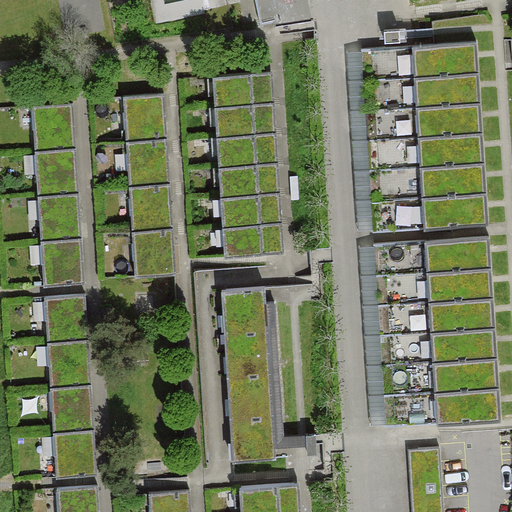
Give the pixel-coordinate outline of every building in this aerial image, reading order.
[(482,49),(423,51),(424,81),(483,79),(482,49)] [(423,51),(379,53),(381,83),(424,81),(423,51)] [(483,79),(424,81),(426,111),(484,109),(483,79)] [(274,80),(211,84),(213,112),(276,108),(274,80)] [(426,111),(424,81),(381,83),(382,112),(426,111)] [(163,100),(128,101),(130,143),(165,141),(163,100)] [(276,108),(213,112),(215,141),(278,137),(276,108)] [(486,138),(484,109),(426,111),(427,140),(486,138)] [(75,111),(40,112),(42,154),(77,153),(75,111)] [(426,111),(382,112),(383,142),(427,140),(426,111)] [(278,137),(215,141),(217,169),(279,166),(278,137)] [(487,168),(486,138),(427,140),(428,170),(487,168)] [(428,170),(427,140),(383,142),(384,172),(428,170)] [(165,141),(130,143),(132,187),(167,186),(165,141)] [(77,153),(42,154),(44,199),(79,197),(77,153)] [(279,166),(217,169),(218,198),(281,194),(279,166)] [(487,168),(428,170),(429,200),(488,198),(487,168)] [(428,170),(384,172),(385,201),(429,200),(428,170)] [(167,186),(132,187),(134,231),(169,230),(167,186)] [(281,194),(218,198),(220,227),(283,223),(281,194)] [(79,197),(44,199),(46,243),(81,241),(79,197)] [(488,198),(429,200),(430,229),(489,227),(488,198)] [(429,200),(385,201),(386,231),(430,229),(429,200)] [(283,223),(220,227),(222,255),(284,251),(283,223)] [(169,230),(134,231),(136,278),(171,276),(169,230)] [(490,239),(431,241),(432,271),(491,269),(490,239)] [(81,241),(46,243),(49,289),(83,287),(81,241)] [(431,241),(387,243),(388,273),(432,271),(431,241)] [(491,269),(432,271),(433,301),(492,298),(491,269)] [(433,301),(432,271),(388,273),(389,302),(433,301)] [(275,296),(307,298),(308,280),(276,278),(275,296)] [(268,290),(223,293),(226,336),(271,333),(268,290)] [(493,328),(492,298),(433,301),(434,330),(493,328)] [(87,301),(52,303),(54,345),(89,343),(87,301)] [(433,301),(389,302),(390,332),(434,330),(433,301)] [(494,358),(493,328),(434,330),(435,360),(494,358)] [(435,360),(434,330),(390,332),(391,362),(435,360)] [(271,333),(226,336),(229,379),(274,375),(271,333)] [(89,343),(54,345),(56,389),(91,388),(89,343)] [(494,358),(435,360),(436,390),(495,387),(494,358)] [(435,360),(391,362),(393,391),(436,390),(435,360)] [(274,375),(229,379),(233,421),(278,418),(274,375)] [(495,387),(436,390),(438,419),(497,417),(495,387)] [(91,388),(56,389),(58,433),(93,432),(91,388)] [(436,390),(393,391),(394,421),(438,419),(436,390)] [(278,418),(233,421),(236,464),(281,461),(278,418)] [(93,432),(58,433),(60,480),(95,478),(93,432)] [(412,511),(441,511),(437,445),(409,446),(412,511)] [(301,511),(300,486),(243,491),(244,511),(301,511)] [(99,511),(99,493),(65,493),(65,511),(99,511)] [(195,511),(195,497),(162,497),(161,511),(195,511)]
